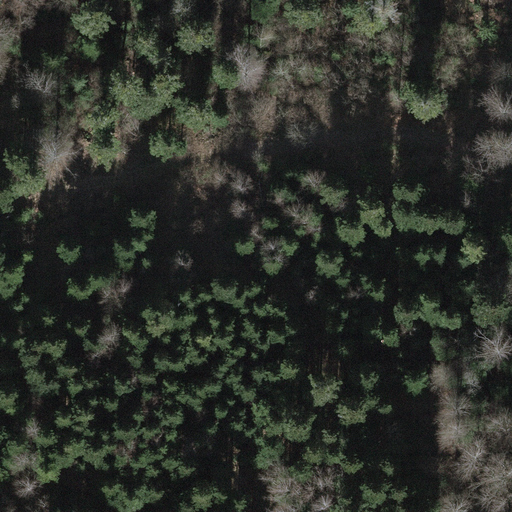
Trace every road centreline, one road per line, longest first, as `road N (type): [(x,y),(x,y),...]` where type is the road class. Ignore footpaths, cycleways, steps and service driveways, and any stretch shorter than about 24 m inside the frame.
road 1 (track): [(511,153),(385,132),(187,157)]
road 2 (track): [(0,212),(187,157)]
